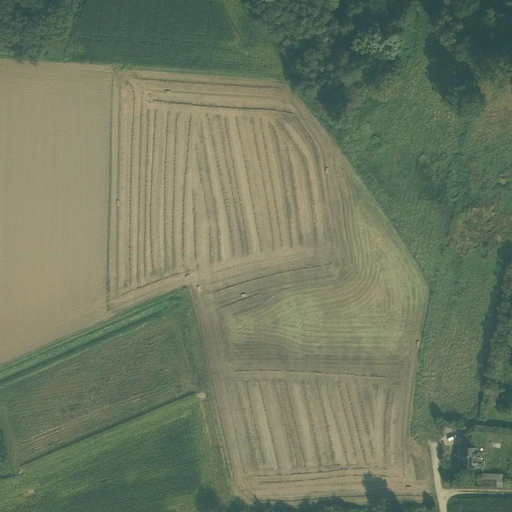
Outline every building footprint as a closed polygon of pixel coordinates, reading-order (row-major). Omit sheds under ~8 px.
[(483,403),(491,404),(493,392),(485,391),(483,403)] [(473,425),(471,438),(490,438),(492,428),(473,425)] [(492,428),(490,438),(499,439),(499,443),(511,445),(511,430),(492,427),(492,428)] [(490,441),(490,438),(471,438),(464,438),(464,448),(460,448),(459,448),(459,463),(459,468),(489,469),(489,455),(490,455),(490,441)] [(498,486),(503,486),(503,473),(486,473),(486,478),(498,479),(498,486)]
